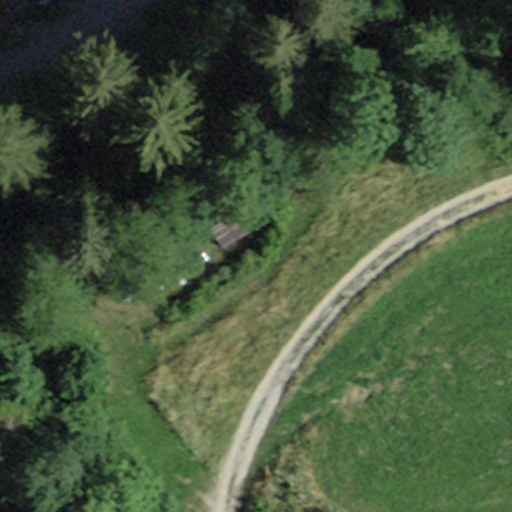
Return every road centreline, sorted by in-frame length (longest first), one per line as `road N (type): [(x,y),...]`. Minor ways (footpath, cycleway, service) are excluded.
road 1 (track): [(227,511),(277,356),(380,258),(511,189)]
road 2 (track): [(155,0),(0,75)]
